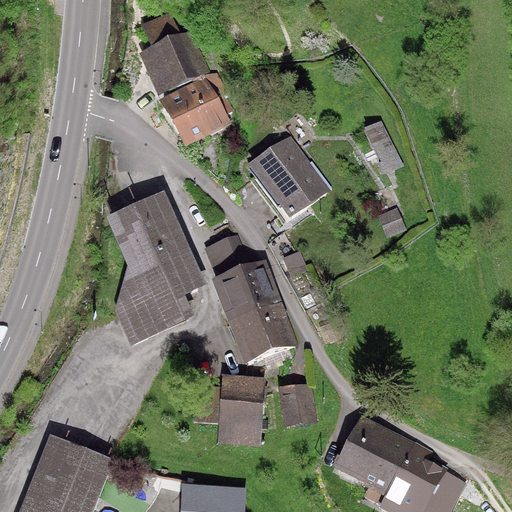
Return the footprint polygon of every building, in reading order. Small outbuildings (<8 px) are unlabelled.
[(190,33),(147,52),(186,142),(229,123),(190,33)] [(381,122),(365,130),(385,172),(402,164),(381,122)] [(290,139),(254,165),(290,215),(326,189),(290,139)] [(164,194),(110,217),(132,266),(118,307),(133,340),(191,315),(181,291),(202,282),(164,194)] [(216,280),(246,359),(295,341),(264,261),(216,280)] [(263,380),(224,377),(220,441),(259,444),(263,380)] [(311,385),(281,389),(286,424),(315,421),(311,385)] [(364,417),(338,465),(391,494),(384,505),(397,511),(447,511),(463,484),(423,463),(429,452),(364,417)] [(52,438),(23,511),(89,511),(109,460),(52,438)] [(242,511),(244,490),(185,486),(183,511),(242,511)]
